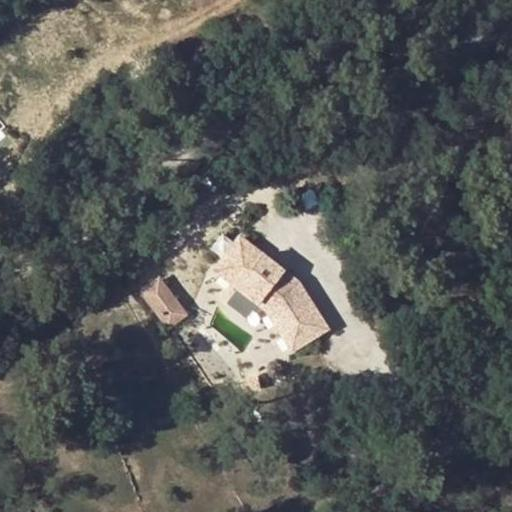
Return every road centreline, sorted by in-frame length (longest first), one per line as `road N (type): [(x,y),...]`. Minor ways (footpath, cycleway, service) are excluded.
road 1 (residential): [(511,9),(379,117),(212,139),(0,288)]
road 2 (residential): [(511,364),(475,389),(439,445),(345,511)]
